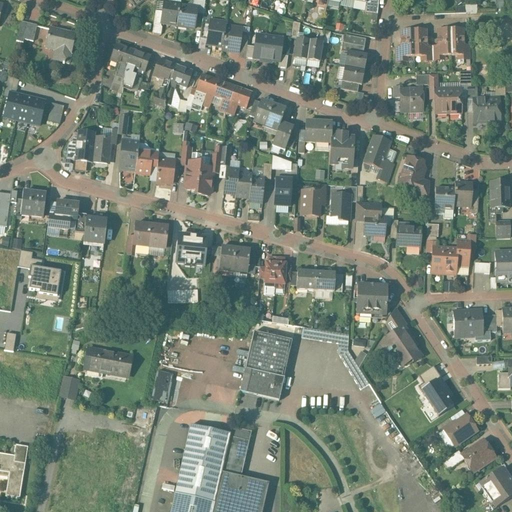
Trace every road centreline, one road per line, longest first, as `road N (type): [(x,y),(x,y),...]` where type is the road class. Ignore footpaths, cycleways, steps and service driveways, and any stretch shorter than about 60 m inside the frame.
road 1 (residential): [(45,156),(90,188),(382,264),(511,450)]
road 2 (residential): [(100,25),(372,124)]
road 3 (residential): [(100,25),(91,88),(45,156)]
road 4 (residential): [(372,124),(459,157),(511,161)]
road 5 (residential): [(386,0),(372,124)]
